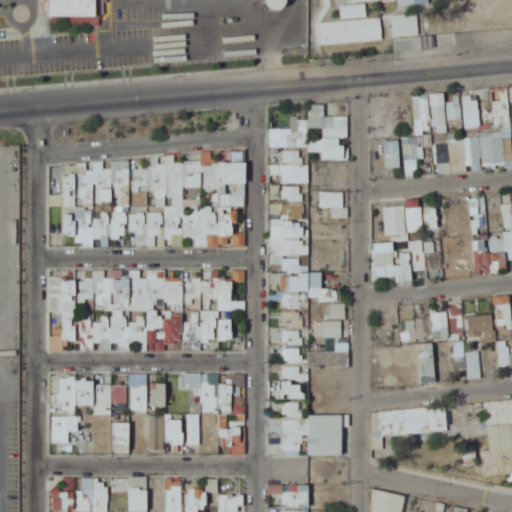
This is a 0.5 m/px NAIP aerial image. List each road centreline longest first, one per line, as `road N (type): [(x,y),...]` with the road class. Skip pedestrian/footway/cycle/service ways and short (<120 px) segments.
road 1 (residential): [(356,74),(360,511)]
road 2 (residential): [(254,511),(252,82)]
road 3 (residential): [(36,99),(36,511)]
road 4 (secondary): [(356,74),(0,102)]
road 5 (residential): [(38,460),(254,459)]
road 6 (residential): [(37,149),(252,135)]
road 7 (residential): [(38,257),(253,254)]
road 8 (residential): [(38,356),(253,357)]
road 9 (secondary): [(511,60),(356,74)]
road 10 (residential): [(511,497),(360,464)]
road 11 (residential): [(357,186),(511,173)]
road 12 (residential): [(358,291),(511,278)]
road 13 (residential): [(359,398),(511,384)]
